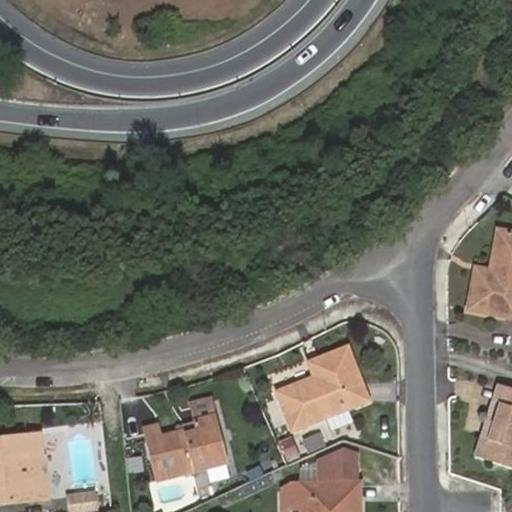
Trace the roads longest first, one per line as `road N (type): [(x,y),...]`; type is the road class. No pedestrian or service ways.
road 1 (residential): [(0,370),(112,364),(221,338),(322,296),(417,237)]
road 2 (motorway): [(0,106),(180,116),(307,65),(366,0)]
road 3 (motorway): [(309,0),(280,34),(172,82),(67,65),(0,16)]
road 4 (residential): [(417,237),(425,511)]
road 5 (residential): [(511,133),(417,237)]
